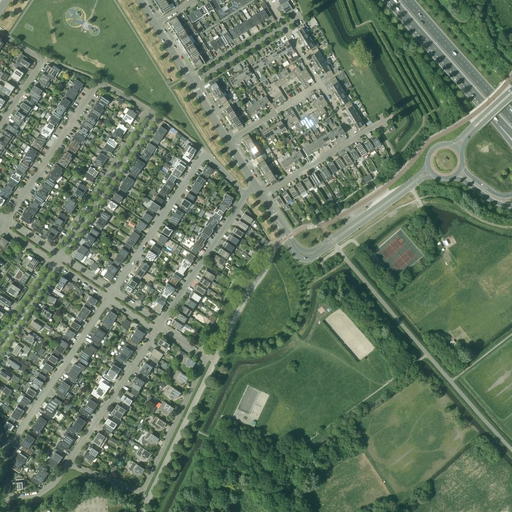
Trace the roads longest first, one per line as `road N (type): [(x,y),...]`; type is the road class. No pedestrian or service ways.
road 1 (residential): [(68,463),(140,493),(206,358),(158,327)]
road 2 (residential): [(59,255),(153,113),(98,82)]
road 3 (tertiary): [(276,218),(295,255),(307,259),(434,175)]
road 4 (tertiary): [(428,166),(313,250),(297,247),(276,218)]
road 5 (residential): [(2,443),(15,437),(108,297)]
road 6 (residential): [(112,291),(204,153)]
road 7 (residential): [(6,220),(98,82)]
road 8 (trunk): [(392,0),(501,125)]
road 9 (residential): [(68,463),(156,330)]
road 10 (trunk): [(509,116),(406,0)]
road 11 (residential): [(160,323),(245,195)]
road 12 (residential): [(0,124),(43,57),(0,33)]
